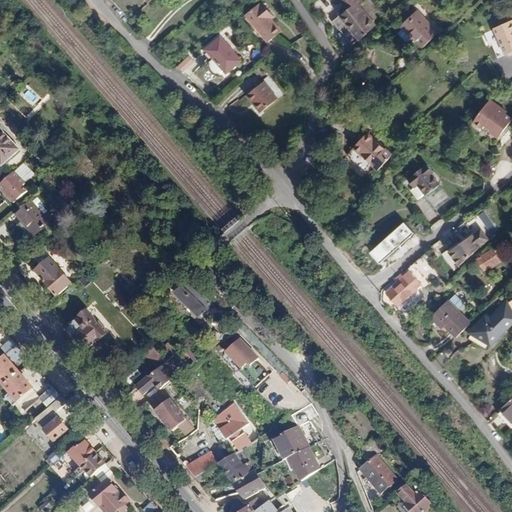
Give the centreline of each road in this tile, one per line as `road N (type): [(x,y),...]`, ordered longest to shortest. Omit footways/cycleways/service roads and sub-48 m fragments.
road 1 (residential): [(336,436),(223,277),(227,243),(289,188)]
road 2 (primary): [(0,287),(194,511)]
road 3 (residential): [(100,0),(127,35),(216,105),(285,184)]
road 4 (residential): [(368,290),(511,464)]
road 5 (residential): [(305,0),(333,32),(341,80),(285,184)]
road 6 (residential): [(368,290),(511,177)]
road 7 (residential): [(289,188),(368,290)]
